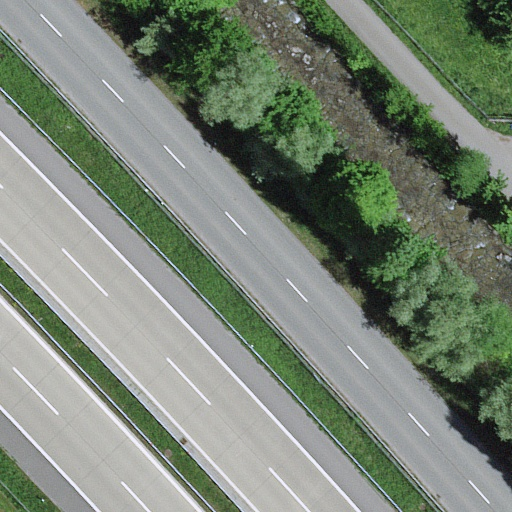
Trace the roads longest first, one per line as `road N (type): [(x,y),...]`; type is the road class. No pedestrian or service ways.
road 1 (primary): [(26,0),(495,511)]
road 2 (motorway): [(310,511),(0,183)]
road 3 (track): [(341,0),(511,183)]
road 4 (motorway): [(0,356),(147,511)]
